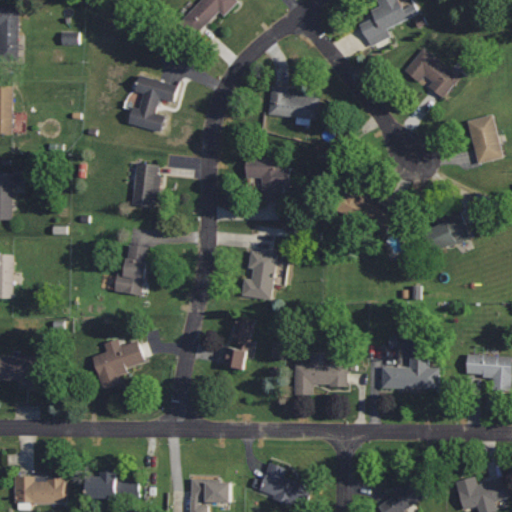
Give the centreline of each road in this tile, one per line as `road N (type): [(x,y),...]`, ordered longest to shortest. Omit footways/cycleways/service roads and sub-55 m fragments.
road 1 (residential): [(0,428),(511,432)]
road 2 (residential): [(314,0),(244,60),(213,123),(208,251),(182,381),(181,428)]
road 3 (residential): [(300,13),(417,161)]
